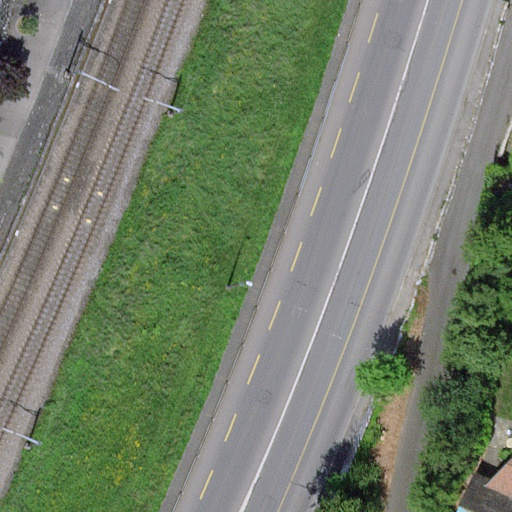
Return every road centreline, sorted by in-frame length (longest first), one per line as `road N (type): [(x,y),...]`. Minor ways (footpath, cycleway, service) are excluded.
road 1 (primary): [(433,0),(368,203),(247,511)]
road 2 (residential): [(511,57),(436,326),(400,511)]
